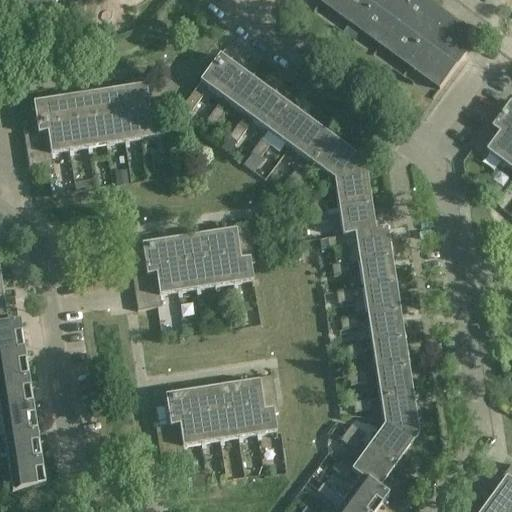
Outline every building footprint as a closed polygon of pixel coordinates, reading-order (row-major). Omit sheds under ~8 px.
[(20,0),(16,6),(42,26),(60,0),(20,0)] [(459,67),(480,38),(427,0),(324,0),(321,4),(351,26),(344,36),(354,43),(361,33),(442,91),(459,67)] [(199,85),(222,102),(242,74),(219,58),(199,85)] [(222,102),(245,118),(264,90),(242,74),(222,102)] [(144,89),(126,92),(131,122),(140,121),(144,143),(163,140),(160,118),(148,119),(147,112),(146,105),(145,98),(144,91),(144,89)] [(160,89),(144,91),(145,98),(161,96),(160,89)] [(245,118),(267,134),(287,107),(264,90),(245,118)] [(125,146),(144,143),(140,121),(131,122),(126,92),(108,95),(112,125),(122,123),(125,146)] [(194,93),(184,107),(193,113),(203,99),(194,93)] [(108,95),(89,98),(94,128),(103,126),(107,149),(125,146),(122,123),(112,125),(108,95)] [(161,96),(145,98),(146,105),(162,103),(161,96)] [(88,152),(107,149),(103,126),(94,128),(89,98),(70,100),(75,130),(84,129),(88,152)] [(70,100),(52,103),(57,133),(66,132),(69,155),(88,152),(84,129),(75,130),(70,100)] [(57,133),(52,103),(32,106),(37,136),(47,135),(49,146),(50,157),(52,158),(69,155),(66,132),(57,133)] [(162,103),(146,105),(147,112),(163,110),(162,103)] [(490,154),(489,155),(504,166),(511,155),(511,142),(511,139),(511,106),(495,130),(503,136),(498,142),(494,148),(490,154)] [(267,134),(289,150),(309,123),(287,107),(267,134)] [(216,109),(206,123),(216,129),(225,116),(216,109)] [(163,110),(147,112),(148,119),(160,118),(164,117),(164,115),(163,110)] [(331,139),(309,123),(289,150),(311,166),(331,139)] [(239,125),(229,139),(237,145),(247,131),(239,125)] [(498,142),(503,136),(495,130),(491,127),(486,134),(498,142)] [(486,134),(482,139),(494,148),(498,142),(486,134)] [(25,150),(49,146),(47,135),(37,136),(23,138),(25,150)] [(311,166),(333,182),(348,172),(351,177),(366,174),(364,163),(331,139),(311,166)] [(490,154),(494,148),(482,139),(478,145),(490,154)] [(261,141),(251,155),(259,161),(269,148),(261,141)] [(490,154),(478,145),(474,151),(485,160),(489,155),(490,154)] [(50,157),(49,146),(25,150),(27,161),(50,157)] [(52,158),(50,157),(27,161),(28,172),(53,168),(52,158)] [(296,188),(306,174),(298,168),(288,182),(296,188)] [(116,187),(128,185),(126,172),(114,174),(116,187)] [(371,205),(366,174),(351,177),(348,172),(333,182),(338,210),(371,205)] [(306,174),(296,188),(304,194),(314,180),(306,174)] [(75,193),(90,191),(88,183),(74,185),(75,193)] [(483,195),(494,203),(502,191),(492,183),(483,195)] [(312,215),(328,212),(327,203),(311,205),(312,215)] [(375,231),(371,205),(338,210),(343,239),(354,238),(354,236),(375,233),(375,231)] [(328,212),(312,215),(314,224),(330,222),(328,212)] [(249,228),(234,231),(234,234),(235,236),(250,234),(249,228)] [(387,230),(375,231),(375,233),(354,236),(354,238),(358,263),(391,258),(387,230)] [(234,234),(216,237),(221,268),(230,266),(233,289),(254,286),(252,272),(250,263),(239,265),(238,258),(237,251),(236,243),(235,236),(234,234)] [(250,234),(235,236),(236,243),(251,241),(250,234)] [(216,237),(198,240),(202,270),(211,269),(215,291),(233,289),(230,266),(221,268),(216,237)] [(344,248),(343,239),(327,241),(328,251),(344,248)] [(179,243),(183,274),(192,272),(196,294),(215,291),(211,269),(202,270),(198,240),(179,243)] [(251,241),(236,243),(237,251),(252,248),(251,241)] [(160,246),(165,276),(174,275),(177,297),(196,294),(192,272),(183,274),(179,243),(160,246)] [(157,287),(159,298),(159,300),(177,297),(174,275),(165,276),(160,246),(141,248),(145,278),(156,277),(157,287)] [(252,248),(237,251),(238,258),(253,255),(252,248)] [(253,255),(238,258),(239,265),(250,263),(254,263),(254,260),(253,255)] [(358,263),(362,291),(395,286),(391,258),(358,263)] [(331,268),(332,273),(333,278),(348,275),(347,265),(331,268)] [(132,280),(133,291),(157,287),(156,277),(145,278),(132,280)] [(362,291),(366,319),(400,314),(395,286),(362,291)] [(133,291),(135,302),(159,298),(157,287),(133,291)] [(351,292),(335,295),(337,305),(353,303),(351,292)] [(161,310),(159,300),(159,298),(135,302),(137,314),(161,310)] [(366,319),(371,346),(404,341),(400,314),(366,319)] [(356,320),(340,322),(341,332),(357,330),(356,320)] [(20,325),(7,327),(0,328),(0,357),(24,353),(20,325)] [(184,336),(195,334),(193,326),(183,327),(184,336)] [(371,346),(375,373),(408,368),(404,341),(371,346)] [(360,347),(344,350),(346,360),(362,357),(360,347)] [(0,357),(0,385),(28,381),(24,353),(0,357)] [(375,373),(379,401),(413,396),(408,368),(375,373)] [(365,375),(348,378),(350,388),(366,385),(365,375)] [(0,385),(0,413),(32,409),(28,381),(0,385)] [(257,385),(239,388),(244,418),(254,417),(257,439),(276,436),(273,414),(262,415),(261,408),(260,401),(259,394),(258,387),(257,385)] [(272,385),(258,387),(259,394),(274,392),(272,385)] [(239,442),(257,439),(254,417),(244,418),(239,388),(221,391),(225,421),(235,419),(239,442)] [(221,391),(202,394),(207,424),(216,422),(220,445),(239,442),(235,419),(225,421),(221,391)] [(274,392),(259,394),(260,401),(275,399),(274,392)] [(201,448),(220,445),(216,422),(207,424),(202,394),(183,397),(188,427),(197,425),(201,448)] [(379,401),(383,428),(397,431),(396,436),(412,448),(419,438),(413,396),(379,401)] [(182,439),(183,450),(183,451),(201,448),(197,425),(188,427),(183,397),(164,400),(169,430),(180,428),(182,439)] [(275,399),(260,401),(261,408),(276,406),(275,399)] [(369,402),(353,405),(354,415),(371,413),(369,402)] [(276,406),(261,408),(262,415),(273,414),(277,413),(276,406)] [(0,413),(0,417),(4,441),(37,436),(32,409),(0,413)] [(346,434),(359,444),(365,436),(351,427),(346,434)] [(156,432),(157,443),(182,439),(180,428),(169,430),(156,432)] [(395,471),(412,448),(396,436),(397,431),(383,428),(368,450),(395,471)] [(346,434),(340,442),(353,452),(359,444),(346,434)] [(4,441),(8,468),(41,463),(37,436),(4,441)] [(183,450),(182,439),(157,443),(159,454),(183,450)] [(185,462),(183,451),(183,450),(159,454),(161,466),(185,462)] [(379,492),(395,471),(368,450),(350,474),(351,475),(359,480),(378,493),(379,492)] [(45,491),(41,463),(8,468),(12,496),(45,491)] [(347,481),(351,475),(350,474),(338,464),(333,472),(347,481)] [(502,476),(507,480),(508,481),(511,475),(511,465),(511,464),(502,476)] [(275,476),(273,467),(264,469),(266,478),(275,476)] [(359,480),(344,501),(358,511),(378,511),(388,499),(379,492),(378,493),(359,480)] [(507,480),(495,495),(511,506),(511,483),(508,481),(507,480)] [(323,486),(317,494),(331,504),(337,496),(323,486)] [(511,511),(511,506),(495,495),(484,510),(486,511),(511,511)] [(358,511),(344,501),(336,511),(358,511)]
